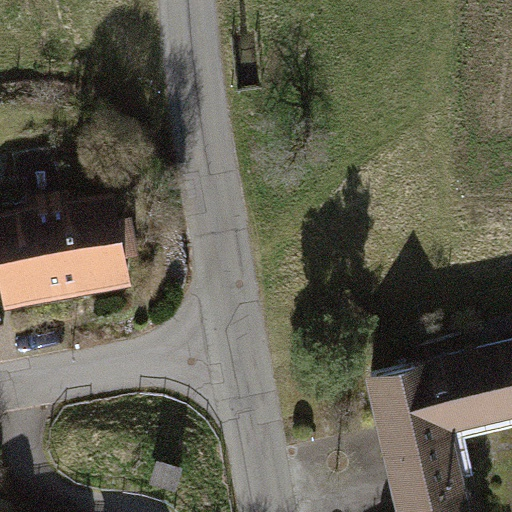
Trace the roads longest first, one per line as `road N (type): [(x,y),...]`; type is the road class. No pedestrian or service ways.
road 1 (residential): [(238,340),(194,0)]
road 2 (residential): [(238,340),(0,394)]
road 3 (residential): [(270,511),(238,340)]
